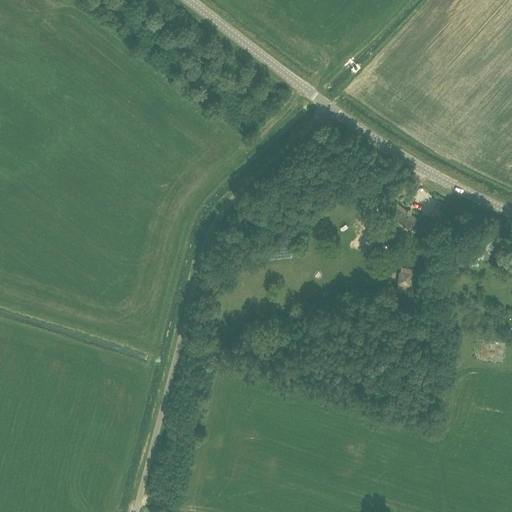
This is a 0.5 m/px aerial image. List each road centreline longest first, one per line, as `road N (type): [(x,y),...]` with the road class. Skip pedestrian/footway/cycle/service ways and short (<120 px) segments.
road 1 (unclassified): [(136,511),(210,232),(230,202),(330,109)]
road 2 (tertiary): [(511,212),(330,109)]
road 3 (tertiary): [(330,109),(187,0)]
